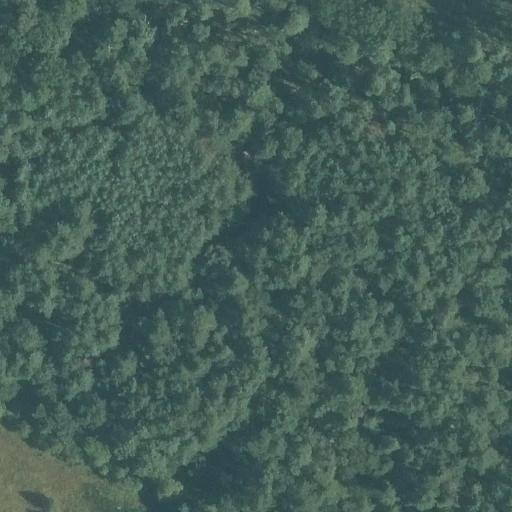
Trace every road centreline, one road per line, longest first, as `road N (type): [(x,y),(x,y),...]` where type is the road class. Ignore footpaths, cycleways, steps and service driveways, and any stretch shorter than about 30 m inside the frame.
road 1 (unclassified): [(511,93),(310,0)]
road 2 (track): [(112,147),(154,74),(172,0)]
